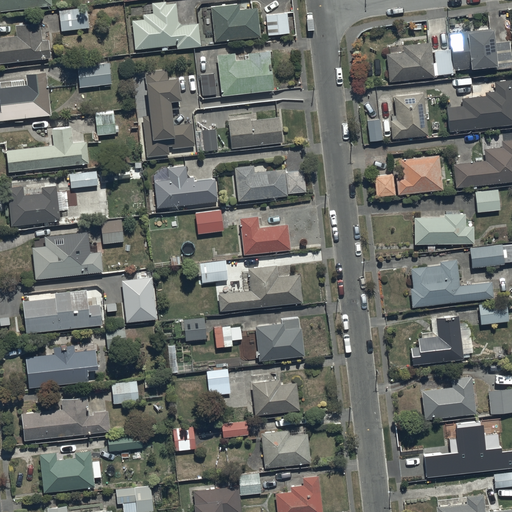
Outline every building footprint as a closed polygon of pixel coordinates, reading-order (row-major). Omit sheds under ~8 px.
[(143,16),(131,17),(134,47),(176,43),(177,46),(200,44),(197,20),(182,21),(177,19),(176,1),(165,2),(165,0),(151,0),(152,11),(143,11),(143,16)] [(238,3),(210,6),(214,40),(259,35),(256,6),(238,8),(238,3)] [(86,5),(57,8),(60,29),(88,26),(86,5)] [(286,10),(264,12),(266,33),(288,31),(288,25),(294,24),(293,15),(286,16),(286,10)] [(16,31),(0,33),(0,60),(49,55),(47,36),(41,37),(39,18),(14,21),(16,31)] [(465,28),(448,31),(453,66),(494,61),(494,66),(511,64),(508,37),(493,39),(491,23),(465,27),(465,28)] [(403,48),(385,50),(388,78),(436,73),(435,60),(432,60),(430,39),(403,42),(403,48)] [(233,50),(215,52),(220,93),(269,88),(271,83),(268,47),(245,49),(246,52),(243,53),(243,57),(233,57),(233,50)] [(108,60),(77,64),(79,85),(111,81),(108,60)] [(165,67),(144,69),(148,113),(141,114),(146,154),(167,152),(167,144),(172,143),(172,146),(193,144),(191,120),(171,122),(169,106),(177,105),(176,94),(178,94),(176,73),(166,74),(165,67)] [(0,117),(50,111),(45,68),(26,71),(27,81),(0,84),(0,117)] [(213,71),(199,72),(201,93),(215,92),(213,71)] [(462,102),(445,104),(448,129),(511,121),(511,93),(510,78),(493,79),(494,88),(483,90),(484,93),(461,96),(462,102)] [(422,91),(393,94),(394,114),(389,114),(391,135),(426,132),(422,91)] [(113,109),(94,111),(96,133),(115,131),(113,109)] [(248,114),(227,117),(230,145),(281,139),(278,114),(249,118),(248,114)] [(379,115),(366,117),(368,138),(381,137),(379,115)] [(52,142),(5,147),(8,169),(89,160),(87,139),(71,140),(70,123),(50,125),(52,142)] [(213,125),(200,127),(202,149),(216,148),(213,125)] [(485,157),(452,160),(454,185),(511,179),(511,136),(500,138),(501,145),(484,147),(485,157)] [(402,174),(395,175),(397,191),(441,185),(436,152),(400,157),(402,174)] [(252,161),(233,163),(236,197),(286,193),(286,191),(305,189),(303,168),(283,169),(283,166),(253,169),(252,161)] [(168,176),(153,178),(156,205),(216,199),(214,176),(192,178),(192,175),(186,175),(185,162),(166,164),(168,176)] [(97,182),(96,168),(68,171),(69,184),(97,182)] [(392,171),(373,172),(375,193),(394,191),(392,171)] [(22,182),(7,184),(11,222),(60,217),(56,182),(41,184),(42,190),(23,192),(22,182)] [(497,186),(473,189),(476,210),(499,208),(497,186)] [(219,207),(194,210),(196,231),(223,228),(219,207)] [(442,214),(413,214),(413,241),(426,240),(427,249),(434,249),(434,241),(472,240),(471,223),(464,224),(464,210),(442,211),(442,214)] [(176,212),(159,215),(161,229),(178,227),(176,212)] [(256,213),(238,215),(242,252),(289,247),(286,221),(257,224),(256,213)] [(121,215),(100,217),(102,241),(124,239),(121,215)] [(88,229),(44,234),(45,242),(31,244),(35,275),(103,268),(100,248),(91,249),(88,229)] [(511,241),(468,245),(470,265),(503,262),(502,259),(511,258),(511,241)] [(438,261),(409,265),(411,284),(408,284),(410,304),(492,295),(490,279),(457,282),(455,256),(438,257),(438,261)] [(225,259),(193,261),(194,274),(200,273),(201,280),(226,278),(225,259)] [(248,288),(217,291),(218,308),(301,299),(298,271),(276,274),(275,262),(246,265),(248,288)] [(130,268),(105,271),(108,292),(128,290),(126,279),(132,278),(130,268)] [(85,285),(54,289),(54,293),(22,297),(26,329),(101,320),(99,301),(87,303),(85,285)] [(505,298),(477,301),(479,321),(507,318),(505,298)] [(462,356),(461,350),(471,349),(468,328),(459,329),(457,311),(434,314),(435,333),(416,334),(417,344),(409,344),(410,362),(462,356)] [(206,336),(204,315),(183,317),(185,338),(206,336)] [(280,321),(253,324),(257,357),(301,353),(297,315),(280,317),(280,321)] [(125,323),(105,325),(107,345),(127,343),(125,323)] [(492,340),(479,341),(480,354),(494,352),(492,340)] [(54,350),(24,353),(28,385),(87,378),(86,367),(96,366),(94,346),(73,349),(72,341),(53,343),(54,350)] [(225,367),(205,369),(207,394),(228,391),(225,367)] [(451,384),(421,387),(424,415),(474,410),(470,373),(450,374),(451,384)] [(136,377),(111,380),(113,401),(138,399),(136,377)] [(281,377),(251,380),(253,412),(298,407),(295,380),(281,381),(281,377)] [(490,414),(511,411),(511,403),(510,386),(487,388),(490,414)] [(62,405),(20,411),(24,438),(62,433),(62,438),(73,437),(72,431),(109,427),(107,408),(88,410),(86,392),(61,395),(62,405)] [(246,433),(245,418),(227,419),(228,434),(246,433)] [(193,424),(172,426),(173,448),(194,447),(193,424)] [(445,441),(425,443),(428,473),(478,469),(474,424),(459,426),(460,433),(444,435),(445,441)] [(288,427),(259,430),(263,465),(309,460),(306,431),(289,433),(288,427)] [(140,430),(107,433),(108,449),(142,446),(140,430)] [(55,449),(39,451),(43,489),(94,483),(90,447),(73,449),(74,454),(56,456),(55,449)] [(511,467),(492,469),(494,486),(511,484),(511,467)] [(238,482),(239,493),(260,491),(258,470),(238,472),(238,482)] [(290,488),(274,490),(276,511),(321,511),(317,473),(301,474),(302,482),(289,483),(290,488)] [(239,493),(238,482),(192,487),(193,497),(191,497),(192,511),(220,511),(241,509),(239,493)] [(149,483),(115,487),(117,501),(122,500),(123,511),(152,508),(149,483)] [(464,500),(435,503),(435,511),(511,511),(511,505),(484,509),(482,491),(463,493),(464,500)] [(66,511),(66,502),(47,504),(47,511),(110,511),(110,507),(71,511),(66,511)]
